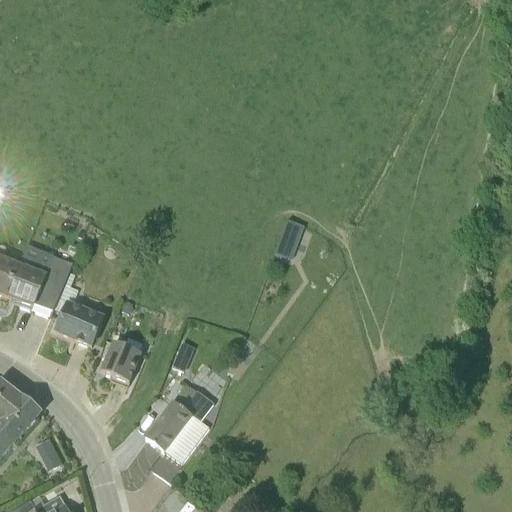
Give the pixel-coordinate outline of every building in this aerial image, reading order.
[(287,223),(275,258),(291,263),(303,229),(287,223)] [(17,268),(0,260),(0,297),(5,299),(17,268)] [(17,268),(5,299),(18,304),(17,308),(50,321),(67,274),(50,267),(46,279),(35,274),(38,266),(22,260),(19,268),(17,268)] [(56,335),(91,350),(102,320),(73,308),(79,293),(72,290),(76,278),(69,275),(55,313),(63,315),(56,335)] [(101,376),(129,388),(141,358),(114,346),(101,376)] [(177,347),(167,372),(182,377),(191,352),(177,347)] [(0,463),(13,450),(40,416),(1,386),(0,387),(0,463)] [(171,488),(186,468),(183,466),(209,432),(203,427),(217,408),(188,388),(145,443),(163,457),(150,473),(171,488)] [(39,452),(54,476),(68,468),(53,443),(39,452)] [(66,511),(60,500),(38,511),(35,511),(31,504),(17,511),(66,511)]
